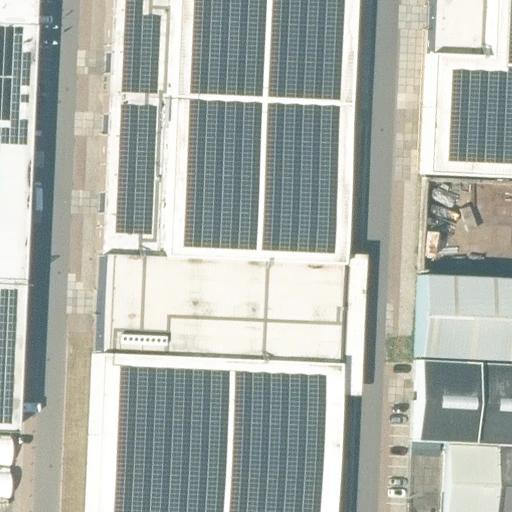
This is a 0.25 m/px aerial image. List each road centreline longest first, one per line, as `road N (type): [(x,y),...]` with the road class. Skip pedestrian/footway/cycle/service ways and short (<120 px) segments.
road 1 (unclassified): [(353,511),(385,0)]
road 2 (unclassified): [(36,511),(68,0)]
